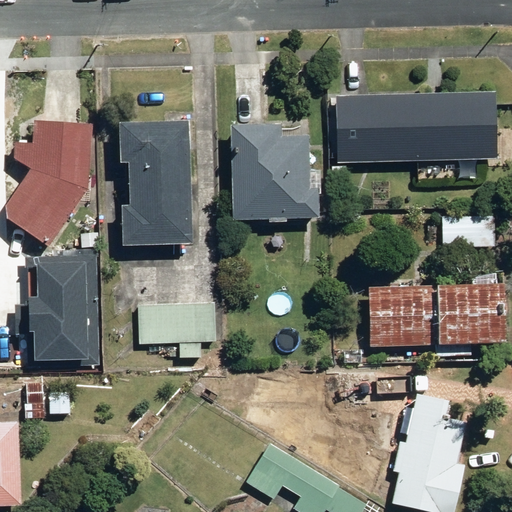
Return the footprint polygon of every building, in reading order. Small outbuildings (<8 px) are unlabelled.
[(338,94),(339,161),(503,159),(502,91),(338,94)] [(132,204),(125,204),(124,243),(195,244),(198,119),(127,117),(126,162),(133,162),(132,204)] [(16,157),(32,167),(1,212),(50,246),(90,186),(92,122),(34,121),(34,140),(16,140),(16,157)] [(321,169),(311,169),(311,136),(285,136),(285,123),(236,123),(236,172),(237,219),(322,219),(321,169)] [(444,216),(444,246),(492,245),(492,215),(444,216)] [(32,366),(100,364),(96,255),(28,257),(30,303),(15,303),(16,334),(31,333),(32,366)] [(508,282),(439,283),(370,285),(372,346),(441,344),(509,342),(508,282)] [(203,357),(203,342),(218,341),(217,301),(140,303),(141,343),(182,342),(182,357),(203,357)] [(330,368),(331,411),(380,410),(380,368),(330,368)] [(45,416),(45,380),(27,380),(28,417),(45,416)] [(73,391),(51,390),(50,414),(73,414),(73,391)] [(396,470),(404,471),(397,504),(421,508),(442,511),(453,511),(471,421),(448,416),(451,400),(418,393),(409,442),(402,440),(396,470)] [(21,421),(0,421),(0,504),(22,504),(22,477),(21,421)] [(276,497),(285,483),(302,494),(294,508),(301,511),(325,511),(327,509),(331,511),(364,511),(369,505),(269,444),(257,463),(247,479),(276,497)] [(259,511),(247,501),(237,511),(259,511)]
